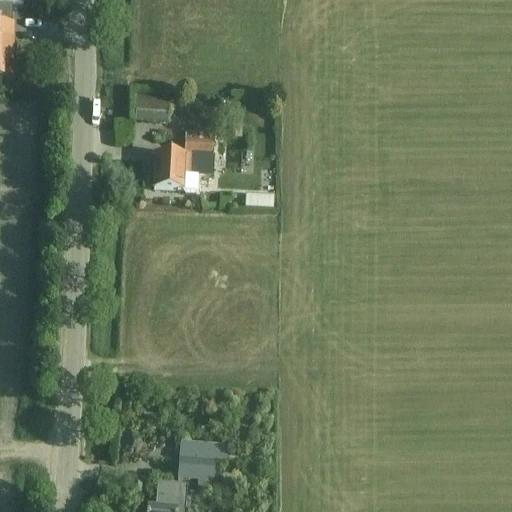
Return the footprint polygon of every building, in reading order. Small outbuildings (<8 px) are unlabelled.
[(0,0),(0,8),(24,9),(24,0),(0,0)] [(0,82),(12,83),(13,27),(0,27),(0,82)] [(167,98),(134,97),(133,119),(166,120),(167,98)] [(155,156),(153,192),(183,193),(185,196),(195,196),(198,194),(199,177),(212,178),(213,159),(212,159),(213,144),(185,143),(184,158),(155,156)] [(246,197),(245,209),(273,211),(274,198),(246,197)] [(180,445),(179,461),(226,464),(228,448),(180,445)] [(213,485),(214,465),(178,462),(177,482),(213,485)] [(184,511),(186,485),(156,483),(155,511),(146,510),(146,511),(184,511)]
